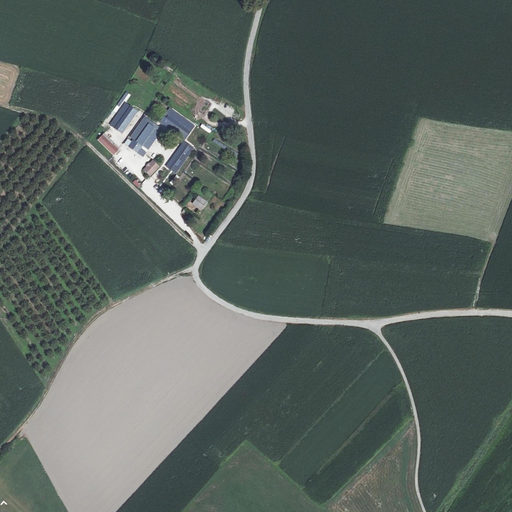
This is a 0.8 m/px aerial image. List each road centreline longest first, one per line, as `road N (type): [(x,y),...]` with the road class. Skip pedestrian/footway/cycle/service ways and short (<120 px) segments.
road 1 (unclassified): [(215,298),(194,269),(251,176),(248,50),(262,0)]
road 2 (track): [(0,448),(85,329),(119,301),(194,269)]
road 3 (track): [(511,193),(469,312)]
